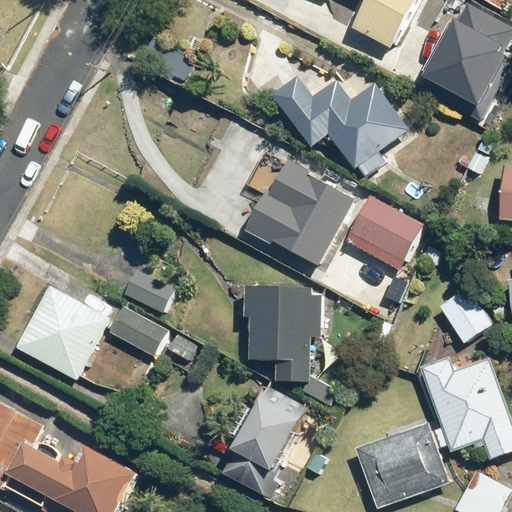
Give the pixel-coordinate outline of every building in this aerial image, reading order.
[(426,0),(367,0),(376,5),(363,28),(400,48),(426,0)] [(511,18),(480,0),(478,0),(430,86),(482,115),(511,63),(511,18)] [(200,60),(163,37),(147,62),(184,86),(200,60)] [(341,136),(365,170),(366,169),(372,176),(373,175),(374,177),(395,162),(389,152),(420,130),(387,83),(364,100),(350,81),(345,85),(341,79),(324,91),(313,76),(286,96),(323,148),(341,136)] [(473,116),(462,135),(486,148),(497,129),(473,116)] [(479,150),(469,169),(489,179),(498,160),(479,150)] [(283,242),(329,266),(365,200),(319,175),(321,171),(300,160),(283,192),(279,191),(257,232),(282,245),(283,242)] [(511,186),(511,200),(504,199),(503,210),(510,210),(509,220),(511,220),(511,186)] [(433,225),(379,196),(354,241),(408,270),(433,225)] [(183,289),(145,270),(133,295),(170,314),(183,289)] [(61,286),(27,348),(88,381),(122,319),(61,286)] [(322,288),(256,286),(255,337),(261,337),(260,360),(286,361),(285,381),(320,382),(321,337),(330,337),(331,294),(322,293),(322,288)] [(472,342),(473,344),(502,325),(478,288),(449,307),(450,308),(448,309),(455,319),(456,318),(465,332),(463,333),(470,343),(472,342)] [(132,307),(118,333),(162,357),(176,331),(132,307)] [(460,356),(430,367),(461,453),(483,445),(484,449),(494,446),(499,460),(511,455),(511,391),(500,358),(465,370),(460,356)] [(324,379),(315,392),(340,410),(350,396),(324,379)] [(321,409),(279,387),(235,474),(277,495),(321,409)] [(0,480),(65,511),(129,511),(150,470),(97,445),(89,461),(48,442),(55,428),(5,404),(0,414),(0,480)] [(365,448),(387,510),(460,484),(438,422),(430,425),(427,419),(389,432),(391,439),(365,448)] [(463,510),(466,511),(509,511),(511,508),(511,485),(484,470),(463,510)]
